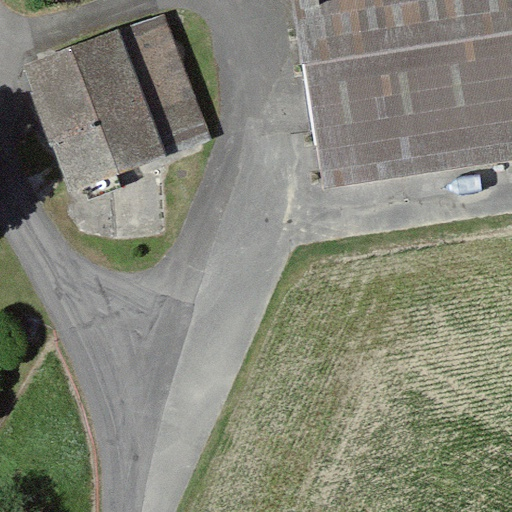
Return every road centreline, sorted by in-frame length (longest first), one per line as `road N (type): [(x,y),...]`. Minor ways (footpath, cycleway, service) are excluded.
road 1 (track): [(143,511),(166,404),(257,191),(265,121),(247,0)]
road 2 (track): [(166,404),(56,267),(0,152)]
